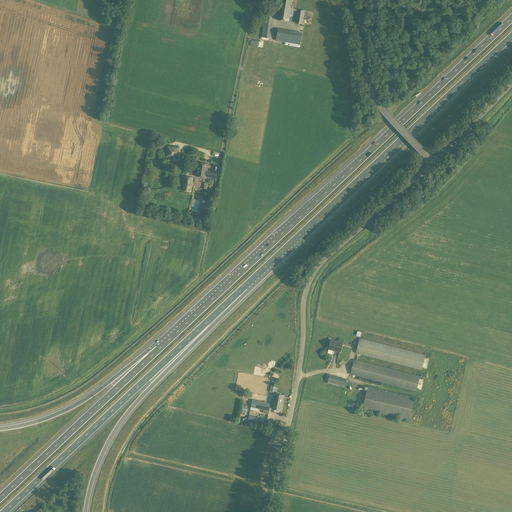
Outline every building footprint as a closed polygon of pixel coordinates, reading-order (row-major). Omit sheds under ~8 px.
[(288,21),(290,10),(297,11),(295,22),(302,24),(304,10),(290,8),(291,0),(289,0),(280,0),(280,6),(279,6),(276,19),(288,21)] [(268,38),(269,30),(271,22),(271,15),(264,14),(261,37),(268,38)] [(276,40),(300,44),(302,33),(278,29),(276,40)] [(177,160),(178,148),(167,146),(165,158),(177,160)] [(207,171),(208,164),(198,163),(197,170),(196,176),(206,178),(206,177),(216,178),(217,173),(207,171)] [(181,191),(191,192),(193,177),(183,176),(181,191)] [(360,339),(359,346),(388,352),(387,355),(383,354),(383,356),(386,357),(386,361),(423,369),(427,353),(360,339)] [(340,352),(342,343),(330,340),(328,349),(340,352)] [(355,345),(350,364),(361,367),(366,349),(355,345)] [(329,375),(327,383),(344,388),(346,379),(329,375)] [(369,387),(367,398),(409,407),(408,415),(411,416),(415,396),(369,387)] [(283,402),(282,402),(283,395),(275,394),(273,400),(272,400),(271,408),(281,410),(283,402)] [(270,403),(252,399),(250,407),(251,407),(250,410),(256,411),(257,408),(263,410),(263,413),(268,414),(270,403)] [(266,426),(267,419),(249,416),(247,422),(266,426)]
